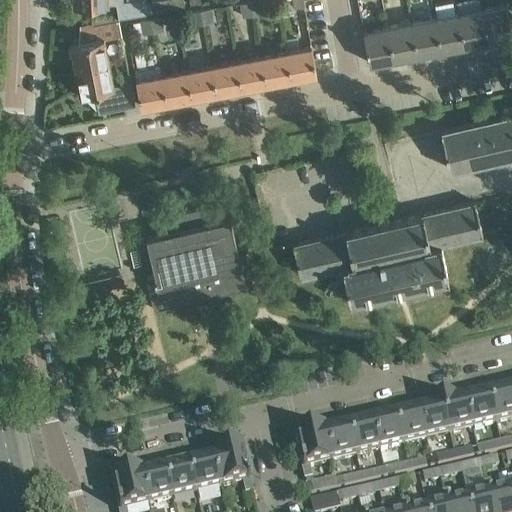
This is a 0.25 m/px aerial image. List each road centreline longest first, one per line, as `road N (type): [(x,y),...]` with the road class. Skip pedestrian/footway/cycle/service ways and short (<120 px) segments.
road 1 (residential): [(353,92),(11,157)]
road 2 (residential): [(64,457),(47,417),(14,251),(11,157)]
road 3 (residential): [(254,414),(511,355)]
road 4 (residential): [(64,457),(254,414)]
road 5 (residential): [(511,61),(353,92)]
road 6 (residential): [(11,157),(16,0)]
